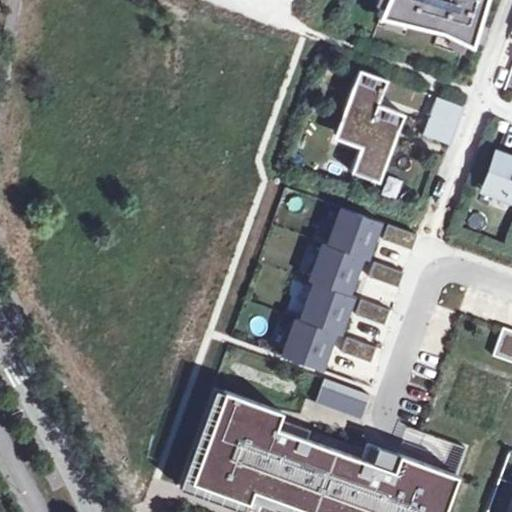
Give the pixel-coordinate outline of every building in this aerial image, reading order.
[(383,0),(377,15),(441,30),(470,46),(483,0),(383,0)] [(387,79),(361,69),(334,140),(361,149),(378,105),(387,79)] [(424,133),(450,143),(464,106),(438,96),(428,123),(424,133)] [(407,115),(378,105),(361,149),(352,175),(381,185),(407,115)] [(485,187),(511,197),(511,159),(497,154),(485,187)] [(383,231),(416,244),(421,230),(349,203),(335,240),(374,255),(383,231)] [(369,269),(402,281),(407,267),(374,255),(335,240),(322,277),(325,278),(361,291),(369,269)] [(359,307),(392,319),(397,304),(361,291),(325,278),(311,315),(315,316),(350,329),(359,307)] [(349,344),(382,356),(387,342),(350,329),(315,316),(301,353),(340,367),(349,344)] [(511,324),(506,322),(495,349),(511,355),(511,324)] [(374,386),(327,369),(319,393),(366,410),(374,386)] [(426,463),(398,453),(395,461),(278,418),(281,411),(247,398),(213,386),(177,486),(248,511),(259,511),(262,507),(276,511),(442,511),(456,474),(438,467),(426,463)] [(511,511),(511,450),(510,450),(487,511),(511,511)]
